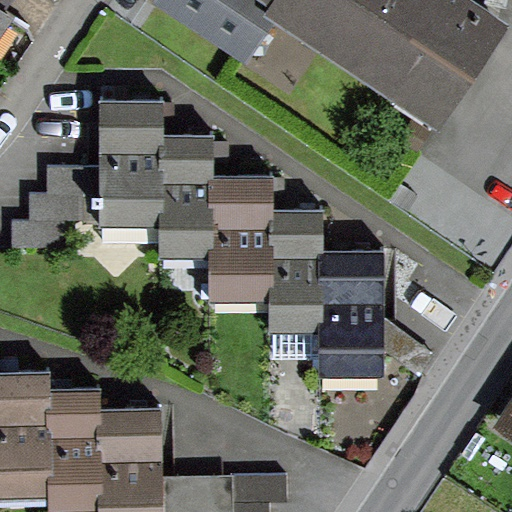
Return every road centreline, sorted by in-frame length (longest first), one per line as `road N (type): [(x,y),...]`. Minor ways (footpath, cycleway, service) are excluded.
road 1 (residential): [(511,319),(383,511)]
road 2 (residential): [(76,0),(0,112)]
